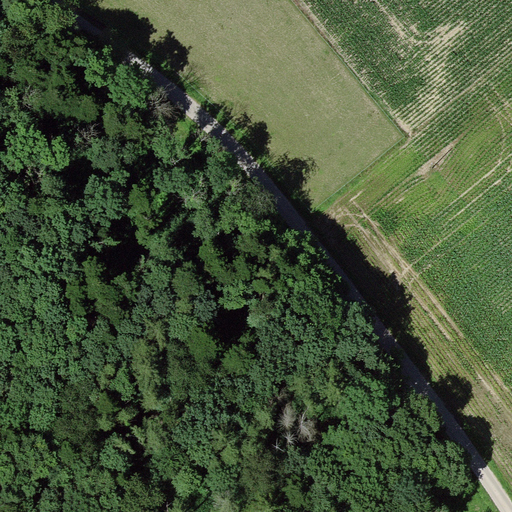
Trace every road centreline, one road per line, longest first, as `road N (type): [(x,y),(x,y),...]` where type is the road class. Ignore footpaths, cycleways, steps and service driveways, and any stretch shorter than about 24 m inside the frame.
road 1 (unclassified): [(38,0),(160,86),(244,160),(507,511)]
road 2 (track): [(431,401),(275,511)]
